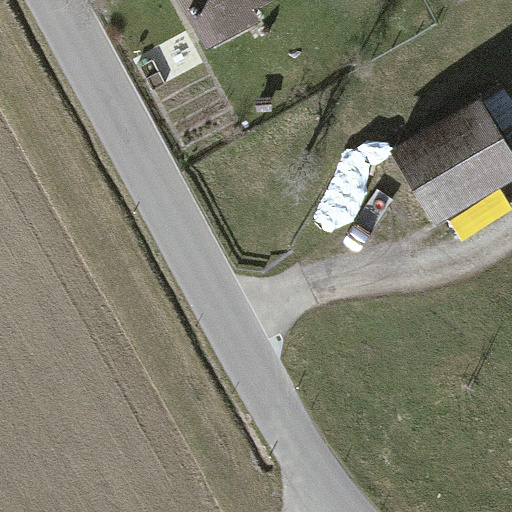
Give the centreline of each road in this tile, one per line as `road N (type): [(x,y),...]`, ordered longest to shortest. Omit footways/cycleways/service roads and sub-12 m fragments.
road 1 (tertiary): [(56,0),(335,507)]
road 2 (track): [(228,320),(318,286),(462,261),(511,229)]
